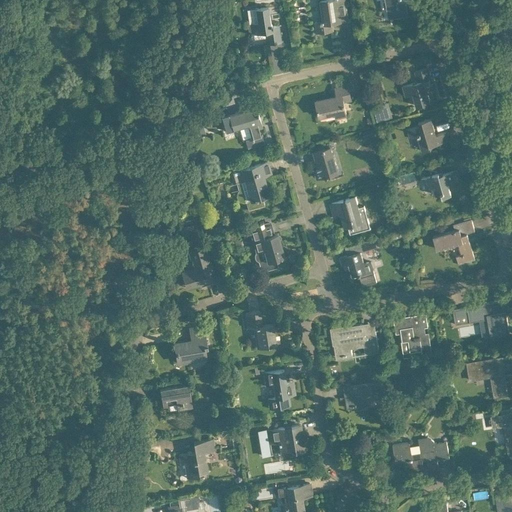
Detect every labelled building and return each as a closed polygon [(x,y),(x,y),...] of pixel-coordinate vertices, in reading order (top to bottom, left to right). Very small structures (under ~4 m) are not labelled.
[(320,0),(323,20),(315,21),(317,32),(333,30),(332,22),(348,19),(345,0),(320,0)] [(383,0),(382,0),(384,8),(391,7),(393,18),(408,15),(405,0),(383,0)] [(255,8),(247,9),(249,23),(247,23),(249,34),(251,34),(251,35),(254,34),(253,33),(265,32),(267,44),(275,42),(281,41),(279,25),(273,26),(272,25),(272,24),(271,24),(268,6),(255,8)] [(418,81),(403,85),(406,95),(413,93),(417,105),(430,101),(427,92),(434,90),(432,83),(431,83),(429,78),(431,78),(428,67),(415,71),(418,81)] [(332,96),(316,100),(319,116),(335,112),(336,116),(347,114),(344,101),(351,99),(348,84),(335,87),(338,97),(333,98),(332,96)] [(388,102),(373,106),(377,121),(392,117),(388,102)] [(256,106),(221,116),(226,131),(236,128),(248,124),(252,137),(245,139),(248,148),(264,143),(258,122),(261,121),(256,106)] [(197,111),(195,120),(201,118),(209,116),(207,108),(197,111)] [(419,125),(407,128),(410,137),(418,135),(421,134),(422,141),(420,142),(422,150),(431,148),(430,145),(449,140),(446,131),(436,134),(435,130),(431,118),(421,120),(418,121),(419,125)] [(198,137),(205,135),(201,120),(194,122),(198,137)] [(245,139),(252,137),(248,124),(236,128),(240,140),(245,139)] [(373,127),(362,131),(364,137),(375,134),(373,127)] [(318,165),(314,166),(317,177),(328,174),(328,176),(329,175),(329,174),(338,171),(330,146),(324,148),(314,151),(318,165)] [(268,161),(232,171),(235,183),(237,182),(239,189),(238,190),(237,191),(236,192),(236,194),(236,195),(236,196),(237,197),(237,198),(238,199),(238,200),(240,201),(241,201),(242,202),(243,202),(244,202),(246,201),(248,210),(255,208),(265,205),(262,196),(269,194),(269,193),(268,194),(263,175),(271,172),(268,161)] [(426,175),(422,177),(425,188),(430,187),(431,187),(434,186),(436,194),(442,192),(443,196),(451,194),(448,182),(460,179),(457,169),(443,173),(440,163),(424,167),(426,175)] [(341,200),(332,202),(334,212),(340,210),(341,214),(345,226),(348,225),(354,224),(356,232),(366,229),(371,228),(364,205),(359,207),(356,196),(341,200)] [(373,218),(387,216),(385,204),(371,206),(373,218)] [(455,229),(433,235),(437,248),(453,243),(458,242),(462,253),(456,255),(459,264),(475,259),(467,232),(475,230),(472,218),(462,221),(453,224),(455,229)] [(259,224),(249,227),(256,252),(264,250),(267,259),(259,261),(261,270),(261,271),(278,266),(276,259),(284,257),(278,233),(274,234),(271,223),(264,225),(263,223),(263,222),(260,223),(261,226),(259,226),(259,224)] [(181,225),(182,234),(199,233),(199,224),(181,225)] [(195,268),(182,272),(185,281),(188,280),(190,286),(200,283),(200,282),(205,280),(206,283),(216,281),(213,271),(210,261),(209,261),(205,247),(199,249),(189,252),(191,252),(195,268)] [(347,254),(340,256),(342,264),(349,262),(349,263),(350,267),(352,274),(354,274),(359,272),(359,273),(360,273),(361,276),(360,277),(362,285),(377,281),(374,269),(373,269),(371,260),(364,262),(361,251),(360,250),(347,254)] [(507,299),(453,308),(455,324),(479,320),(480,319),(479,313),(486,312),(487,318),(488,318),(491,335),(490,335),(491,336),(510,333),(507,317),(505,317),(505,313),(506,313),(510,312),(510,310),(509,310),(507,299)] [(259,310),(245,312),(247,322),(247,327),(256,326),(259,346),(266,345),(276,344),(272,323),(261,325),(259,310)] [(419,313),(394,318),(395,328),(396,333),(400,332),(401,332),(403,341),(405,352),(411,351),(422,349),(423,353),(432,352),(429,331),(426,332),(422,332),(421,327),(425,327),(428,326),(428,322),(426,312),(419,313)] [(345,329),(332,331),(336,356),(343,355),(343,356),(347,355),(346,354),(352,353),(351,347),(364,345),(365,353),(372,352),(379,351),(375,330),(365,332),(363,323),(344,326),(345,329)] [(192,339),(175,342),(178,361),(206,356),(204,346),(208,346),(207,343),(206,343),(203,326),(190,328),(192,339)] [(449,343),(440,345),(442,356),(451,355),(449,343)] [(511,354),(506,356),(467,362),(470,379),(495,375),(498,395),(508,394),(504,368),(511,366),(511,354)] [(273,370),(264,371),(265,378),(266,385),(269,384),(273,384),(275,396),(267,398),(269,408),(280,407),(290,405),(288,395),(295,394),(293,380),(286,382),(283,368),(273,370)] [(384,381),(345,387),(348,406),(373,402),(375,412),(389,410),(384,381)] [(170,387),(160,388),(163,405),(181,402),(182,408),(192,407),(193,407),(189,383),(170,387)] [(465,413),(450,416),(452,424),(467,421),(465,413)] [(511,413),(492,417),(494,424),(494,426),(501,425),(505,424),(507,436),(506,436),(507,440),(508,445),(510,445),(511,452),(511,451),(511,413)] [(268,429),(259,430),(261,443),(270,442),(277,441),(278,441),(278,442),(280,441),(281,449),(281,450),(282,452),(283,452),(288,451),(287,448),(294,447),(295,450),(304,448),(302,436),(300,424),(292,425),(290,425),(287,426),(281,427),(278,427),(274,428),(273,420),(267,421),(268,429)] [(235,426),(219,429),(221,436),(231,434),(233,447),(238,446),(235,426)] [(402,442),(393,444),(396,462),(405,461),(407,470),(428,466),(428,468),(438,466),(437,456),(449,455),(449,457),(450,457),(448,447),(447,440),(434,442),(434,440),(428,436),(418,437),(421,451),(411,453),(409,441),(402,442)] [(195,451),(179,453),(180,463),(184,462),(187,477),(197,476),(199,475),(199,471),(207,470),(204,451),(215,449),(213,438),(203,439),(193,441),(195,451)] [(276,487),(274,487),(275,496),(280,495),(281,501),(280,501),(281,508),(281,511),(303,511),(301,496),(312,494),(310,483),(300,484),(299,484),(288,486),(287,485),(286,477),(275,479),(276,487)] [(511,491),(496,494),(497,504),(498,511),(499,511),(511,509),(511,491)] [(169,511),(186,511),(186,510),(200,508),(199,501),(198,494),(182,497),(178,498),(179,506),(169,507),(169,511)] [(440,508),(425,510),(425,511),(462,511),(462,510),(461,510),(461,511),(460,511),(448,511),(447,502),(440,504),(440,508)]
